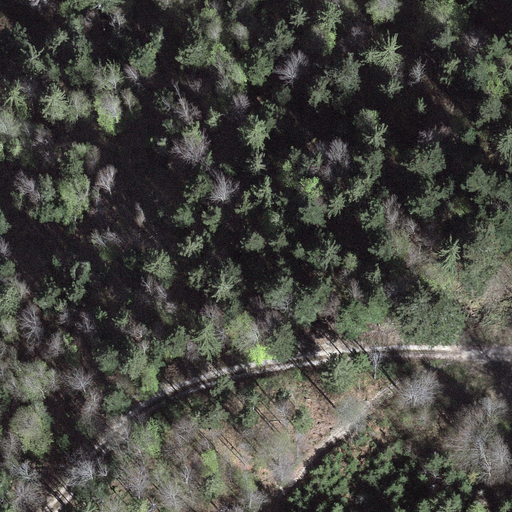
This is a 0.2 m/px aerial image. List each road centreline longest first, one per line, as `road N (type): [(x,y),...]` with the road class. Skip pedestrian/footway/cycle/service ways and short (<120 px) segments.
road 1 (track): [(511,343),(301,360),(169,389),(131,415),(48,511)]
road 2 (track): [(263,511),(318,453),(446,345)]
